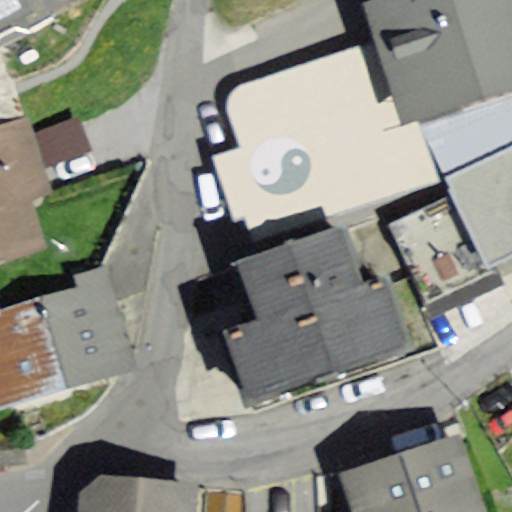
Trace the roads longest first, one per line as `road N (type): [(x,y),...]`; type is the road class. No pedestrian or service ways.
road 1 (residential): [(111,442),(147,399),(172,297),(188,0)]
road 2 (residential): [(111,442),(190,457),(312,443),(398,414),(511,343)]
